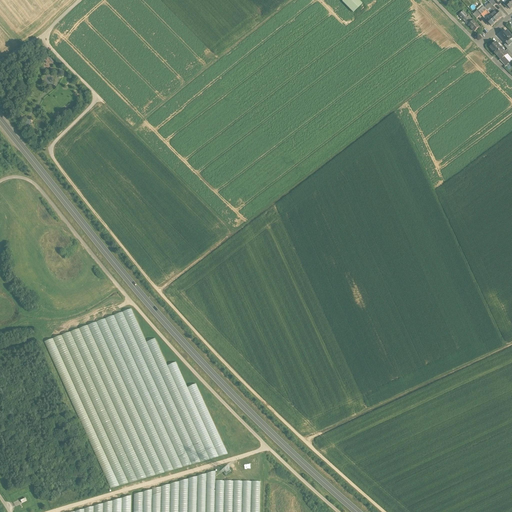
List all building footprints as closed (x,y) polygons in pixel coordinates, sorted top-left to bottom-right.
[(362,4),(358,0),(343,0),(342,1),(353,12),(362,4)] [(488,5),(484,8),(487,10),(489,13),(491,16),(497,10),(493,6),(491,8),(490,10),(489,8),(490,7),(488,5)] [(497,10),(491,16),(497,21),(502,16),(497,10)] [(467,16),(463,11),(458,16),(463,20),(467,16)] [(477,11),(473,15),(476,19),(481,15),(478,12),(477,11)] [(491,16),(489,13),(487,14),(490,17),(486,20),(488,22),(487,23),(488,24),(489,23),(492,26),(497,21),(491,16)] [(474,20),(468,15),(467,16),(463,20),(468,26),(474,20)] [(480,27),(474,20),(468,26),(474,32),(480,27)] [(511,37),(507,31),(501,37),(506,43),(510,40),(511,37)] [(502,49),(496,42),(490,48),(500,60),(504,56),(507,54),(505,52),(502,49)]
